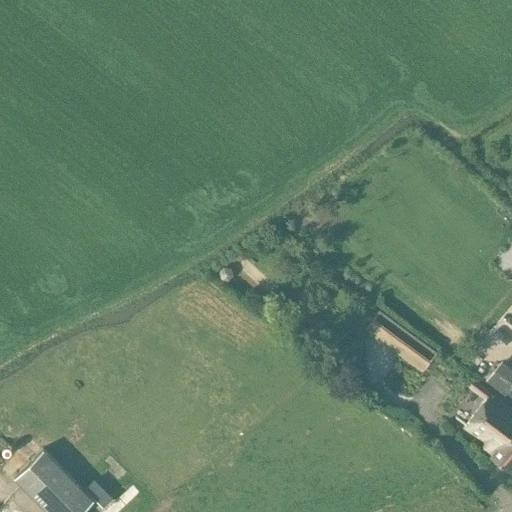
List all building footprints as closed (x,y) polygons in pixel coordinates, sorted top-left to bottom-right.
[(224,267),(221,272),(223,278),(229,278),(232,274),(230,268),(224,267)] [(396,347),(399,342),(426,362),(435,351),(436,350),(379,307),(366,325),(396,347)] [(511,409),(490,393),(464,426),(485,442),(480,449),(490,457),(509,472),(511,467),(511,409)] [(464,422),(480,405),(470,395),(454,412),(464,422)] [(42,447),(13,475),(49,511),(79,511),(93,499),(42,447)] [(122,511),(143,492),(133,482),(101,511),(122,511)]
